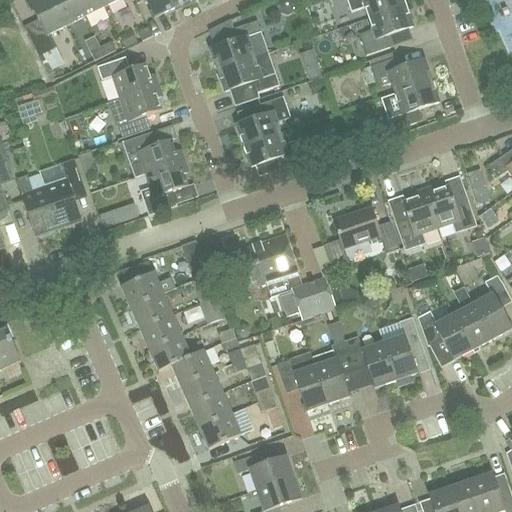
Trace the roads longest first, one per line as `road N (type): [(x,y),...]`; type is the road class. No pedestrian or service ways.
road 1 (residential): [(235,213),(177,50),(185,32),(246,0)]
road 2 (residential): [(480,127),(235,213)]
road 3 (residential): [(235,213),(0,290)]
road 4 (residential): [(318,472),(371,454),(387,422),(453,399),(495,409),(511,398)]
road 5 (residential): [(0,495),(12,507),(27,505),(135,451)]
road 6 (residential): [(435,0),(480,127)]
road 7 (residential): [(117,400),(0,452)]
road 8 (residential): [(117,400),(74,286)]
